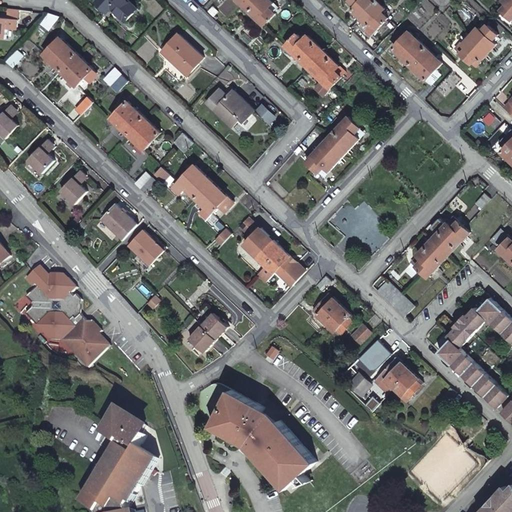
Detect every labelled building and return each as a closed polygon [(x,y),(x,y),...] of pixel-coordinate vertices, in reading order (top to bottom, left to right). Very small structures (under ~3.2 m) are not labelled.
[(127,19),(139,7),(131,0),(100,0),(111,10),(114,7),(127,19)] [(272,8),(276,3),(272,0),(239,0),(266,25),(278,14),(272,8)] [(355,9),(363,17),(364,17),(379,0),(352,0),(358,6),(355,9)] [(363,17),(370,24),(371,25),(374,21),(380,27),(390,17),(384,11),(388,8),(379,0),(364,17),(363,17)] [(509,4),(503,9),(511,17),(511,0),(505,0),(509,4)] [(282,9),(276,3),(272,8),(278,14),(282,9)] [(21,10),(11,9),(10,12),(7,12),(7,17),(0,16),(0,35),(9,36),(10,26),(19,28),(21,10)] [(51,33),(62,22),(54,15),(43,26),(51,33)] [(371,25),(370,24),(368,26),(375,32),(380,27),(374,21),(371,25)] [(481,26),(473,34),(491,51),(499,43),(495,39),(500,34),(490,24),(485,30),(481,26)] [(303,29),(299,34),(305,40),(309,35),(303,29)] [(428,79),(445,62),(432,50),(412,30),(395,47),(428,79)] [(167,48),(175,55),(173,57),(189,73),(205,57),(181,34),(167,48)] [(305,40),(299,34),(288,46),(289,47),(295,53),(326,83),(332,89),(344,77),(337,71),(342,66),(309,35),(305,40)] [(491,51),(473,34),(465,44),(468,47),(463,53),(473,63),(479,57),(483,60),(491,51)] [(62,37),(45,54),(62,70),(79,85),(89,74),(94,69),(95,68),(62,37)] [(457,47),(463,53),(468,47),(465,44),(463,41),(457,47)] [(291,56),(295,53),(289,47),(286,51),(291,56)] [(175,55),(167,48),(165,50),(173,57),(175,55)] [(9,61),(16,67),(26,56),(20,50),(9,61)] [(477,66),(483,60),(479,57),(473,63),(477,66)] [(337,71),(344,77),(349,73),(342,66),(337,71)] [(105,78),(112,85),(123,74),(116,67),(105,78)] [(99,73),(94,69),(89,74),(94,78),(99,73)] [(123,74),(112,85),(118,90),(128,79),(123,74)] [(326,94),(332,89),(326,83),(320,88),(326,94)] [(246,121),(256,110),(236,90),(228,97),(225,94),(227,93),(222,88),(209,102),(235,127),(243,118),(246,121)] [(84,116),(96,102),(91,97),(78,110),(84,116)] [(129,101),(113,118),(139,142),(146,149),(162,132),(129,101)] [(0,127),(11,138),(23,126),(17,120),(15,118),(21,111),(14,105),(0,120),(0,127)] [(264,105),(258,112),(269,123),(275,116),(264,105)] [(15,118),(17,120),(23,114),(21,111),(15,118)] [(355,112),(351,116),(356,121),(360,117),(355,112)] [(362,128),(363,127),(356,121),(351,116),(309,160),(320,171),(325,165),(330,171),(362,138),(357,133),(362,128)] [(362,128),(357,133),(362,138),(363,139),(368,134),(362,128)] [(176,141),(181,146),(190,137),(185,132),(176,141)] [(511,140),(511,132),(502,143),(506,147),(511,140)] [(186,151),(195,142),(190,137),(181,146),(186,151)] [(47,173),(59,161),(52,154),(51,152),(58,145),(51,139),(32,159),(47,173)] [(511,140),(506,147),(503,151),(511,159),(511,140)] [(146,149),(139,142),(136,146),(143,153),(146,149)] [(51,152),(52,154),(59,147),(58,145),(51,152)] [(206,206),(213,213),(220,205),(225,210),(230,205),(226,200),(229,196),(196,164),(180,181),(187,187),(206,206)] [(78,204),(90,191),(84,185),(82,183),(90,176),(84,170),(64,191),(78,204)] [(148,171),(137,182),(143,187),(153,176),(148,171)] [(82,183),(84,185),(91,177),(90,176),(82,183)] [(159,181),(153,176),(143,187),(148,192),(159,181)] [(187,187),(180,181),(174,186),(181,193),(187,187)] [(484,207),(494,198),(487,192),(479,202),(484,207)] [(235,202),(229,196),(226,200),(230,205),(225,210),(226,211),(235,202)] [(126,240),(141,225),(120,204),(105,219),(126,240)] [(213,213),(206,206),(201,211),(208,218),(213,213)] [(251,216),(242,226),(253,236),(262,226),(251,216)] [(454,227),(460,221),(455,216),(449,222),(454,227)] [(472,232),(465,226),(460,221),(454,227),(449,222),(434,239),(419,255),(423,260),(418,265),(429,277),(472,232)] [(223,243),(234,232),(228,226),(218,238),(223,243)] [(257,249),(256,249),(268,237),(271,235),(262,226),(253,236),(246,243),(254,252),(257,249)] [(502,228),(490,240),(500,250),(511,237),(502,228)] [(168,249),(147,230),(132,246),(153,265),(168,249)] [(259,256),(267,264),(283,247),(275,239),(272,242),(268,237),(256,249),(257,249),(261,254),(259,256)] [(511,238),(511,237),(500,250),(511,260),(511,238)] [(18,260),(0,240),(0,272),(9,264),(11,266),(18,260)] [(283,247),(267,264),(275,272),(278,269),(282,274),(283,273),(293,262),(289,257),(292,255),(283,247)] [(419,255),(413,261),(418,265),(423,260),(419,255)] [(293,262),(283,273),(294,284),(308,271),(296,259),(293,262)] [(9,264),(0,272),(0,275),(11,266),(9,264)] [(267,281),(275,272),(267,264),(259,273),(267,281)] [(33,313),(57,337),(69,334),(70,333),(81,343),(79,346),(94,360),(113,341),(104,331),(100,334),(99,333),(105,327),(107,324),(97,315),(92,315),(84,307),(83,300),(86,297),(80,291),(78,294),(75,291),(79,287),(67,274),(54,274),(52,276),(43,267),(30,280),(36,287),(39,284),(41,287),(31,298),(36,303),(38,308),(33,313)] [(335,280),(329,275),(320,284),(326,289),(335,280)] [(390,280),(379,290),(385,296),(395,285),(390,280)] [(390,301),(401,290),(395,285),(385,296),(390,301)] [(406,295),(404,293),(401,290),(390,301),(396,306),(406,295)] [(315,309),(327,322),(344,304),(331,292),(315,309)] [(501,406),(511,394),(511,391),(464,345),(460,342),(465,337),(468,340),(487,320),(484,317),(488,314),(491,317),(511,337),(511,318),(508,314),(510,312),(491,294),(479,306),(478,305),(472,311),(474,313),(458,330),(456,328),(450,333),(452,336),(444,344),(449,349),(445,352),(457,364),(459,362),(473,375),(471,377),(483,389),(485,387),(494,395),(492,398),(501,406)] [(158,295),(151,303),(156,308),(164,300),(158,295)] [(412,300),(406,295),(396,306),(401,311),(412,300)] [(401,311),(407,316),(417,305),(412,300),(401,311)] [(344,304),(327,322),(340,334),(354,319),(350,315),(352,312),(344,304)] [(204,323),(218,337),(231,324),(217,310),(204,323)] [(474,313),(472,311),(456,328),(458,330),(474,313)] [(218,337),(204,323),(192,336),(206,350),(218,337)] [(363,341),(373,330),(365,323),(355,334),(363,341)] [(116,338),(105,327),(99,333),(100,334),(104,331),(113,341),(116,338)] [(444,344),(440,348),(445,352),(449,349),(444,344)] [(395,386),(412,368),(399,356),(378,379),(390,391),(395,386)] [(459,362),(457,364),(471,377),(473,375),(459,362)] [(421,377),(412,368),(395,386),(404,395),(407,392),(411,396),(422,384),(418,380),(421,377)] [(355,389),(361,395),(371,384),(365,379),(355,389)] [(449,403),(458,391),(452,385),(443,398),(449,403)] [(483,389),(492,398),(494,395),(485,387),(483,389)] [(232,388),(212,425),(246,443),(247,441),(251,445),(250,446),(287,488),(298,478),(304,473),(318,460),(281,419),(277,422),(263,412),(266,407),(232,388)] [(406,401),(411,396),(407,392),(404,395),(402,397),(406,401)] [(134,511),(134,510),(132,510),(130,505),(160,456),(142,445),(149,434),(144,431),(132,424),(136,417),(122,408),(106,434),(123,444),(88,504),(100,511),(134,511)] [(136,417),(132,424),(144,431),(148,424),(136,417)] [(298,478),(303,484),(311,480),(304,473),(298,478)] [(482,511),(511,511),(511,496),(504,489),(482,511)]
